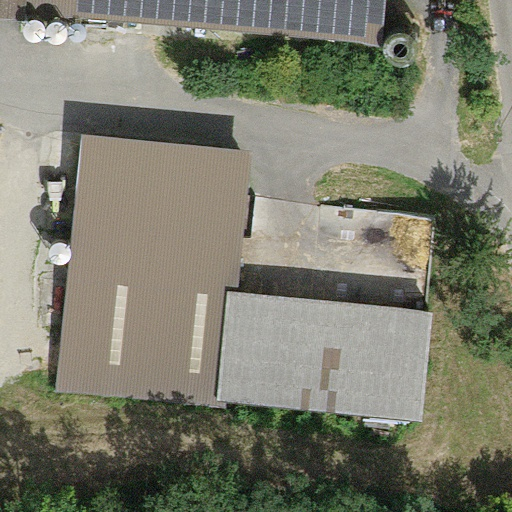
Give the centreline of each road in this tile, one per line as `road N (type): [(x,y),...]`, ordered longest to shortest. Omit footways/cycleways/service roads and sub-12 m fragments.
road 1 (track): [(511,214),(358,136),(0,88)]
road 2 (track): [(494,0),(511,170)]
